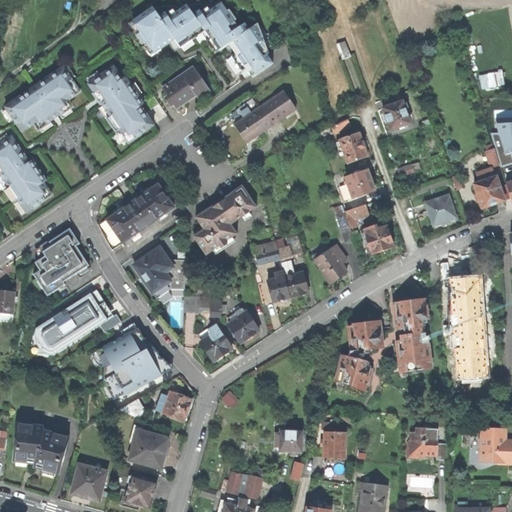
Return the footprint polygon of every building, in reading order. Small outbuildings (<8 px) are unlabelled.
[(176,39),(181,47),(206,31),(220,51),(231,44),(233,48),(237,53),(232,56),(243,72),(247,69),(253,77),(274,63),(268,55),(270,53),(259,23),(250,29),(246,23),(240,28),(223,2),(204,15),(201,10),(194,14),(188,4),(170,17),(166,11),(160,16),(154,6),(129,23),(134,31),(130,34),(141,49),(145,47),(151,56),(164,47),(176,39)] [(342,59),(350,56),(345,41),(336,45),(342,59)] [(117,65),(89,84),(101,101),(104,106),(101,109),(126,145),(130,142),(132,144),(158,126),(143,103),(145,102),(128,76),(126,78),(117,65)] [(7,107),(24,133),(36,125),(41,131),(58,119),(76,107),(72,100),(84,92),(66,66),(7,107)] [(163,88),(165,91),(194,71),(209,92),(212,91),(194,66),(163,88)] [(486,91),(509,85),(506,70),(482,75),(486,91)] [(200,99),(209,92),(194,71),(165,91),(168,95),(165,97),(171,106),(175,104),(176,106),(185,100),(186,102),(190,99),(197,94),(200,99)] [(296,109),(284,91),(235,124),(240,132),(247,143),(282,119),(296,109)] [(400,94),(380,102),(385,117),(390,130),(410,123),(400,94)] [(178,108),(186,102),(185,100),(176,106),(178,108)] [(500,166),(502,174),(511,171),(511,148),(510,149),(500,116),(486,121),(490,133),(495,132),(503,161),(499,163),(500,166)] [(335,134),(351,126),(349,119),(331,127),(335,134)] [(336,137),(335,134),(331,127),(320,132),(324,143),(336,137)] [(348,164),(368,157),(365,149),(366,148),(365,146),(363,142),(363,143),(359,133),(339,141),(348,164)] [(15,137),(0,146),(0,179),(26,216),(56,195),(26,153),(15,137)] [(491,168),(500,166),(499,163),(495,149),(486,152),(491,168)] [(412,165),(398,170),(401,177),(415,172),(412,165)] [(353,198),(374,191),(370,180),(367,171),(346,178),(347,181),(345,182),(346,185),(348,184),(353,198)] [(474,184),(482,208),(494,204),(505,200),(504,198),(509,197),(506,185),(500,187),(494,171),(482,175),(484,181),(474,184)] [(457,175),(451,177),(456,189),(462,187),(457,175)] [(129,205),(107,220),(124,243),(175,207),(159,184),(129,205)] [(195,240),(207,256),(220,247),(227,242),(238,235),(231,225),(257,208),(242,186),(222,200),(227,207),(223,209),(224,211),(221,213),(215,205),(205,212),(207,215),(199,221),(205,230),(200,233),(202,235),(195,240)] [(449,196),(427,203),(434,225),(446,221),(456,218),(449,196)] [(342,205),(345,212),(366,205),(363,198),(342,205)] [(219,202),(215,205),(221,213),(224,211),(223,209),(227,207),(222,200),(219,202)] [(354,240),(350,229),(345,212),(342,205),(334,208),(346,243),(354,240)] [(356,220),(370,215),(366,205),(345,212),(350,229),(358,227),(356,220)] [(196,218),(199,221),(207,215),(205,212),(196,218)] [(372,227),(364,230),(365,233),(362,234),(366,248),(370,247),(373,255),(385,251),(394,247),(386,225),(383,226),(382,223),(372,226),(372,227)] [(47,296),(64,285),(64,283),(89,266),(66,231),(49,242),(51,246),(42,252),(44,256),(34,262),(39,271),(33,275),(47,296)] [(275,240),(276,242),(280,259),(292,256),(292,255),(303,252),(300,240),(289,242),(289,245),(285,246),(283,238),(275,240)] [(259,265),(280,259),(276,242),(254,247),(259,265)] [(160,247),(134,265),(144,279),(157,298),(171,288),(172,264),(160,247)] [(338,278),(347,272),(342,264),(346,261),(337,247),(321,257),(315,261),(330,283),(338,278)] [(302,295),(309,293),(303,273),(295,275),(291,261),(281,263),(284,272),(291,298),(302,295)] [(281,300),(291,298),(284,272),(276,274),(276,278),(268,280),(274,302),(281,300)] [(469,285),(449,287),(451,310),(463,310),(463,311),(473,310),(473,309),(486,308),(486,304),(487,300),(485,299),(484,284),(469,285)] [(0,290),(0,313),(14,315),(15,292),(5,291),(0,290)] [(105,333),(113,328),(101,309),(91,294),(64,311),(65,312),(55,318),(55,317),(36,328),(35,333),(38,337),(36,344),(41,351),(48,352),(49,355),(53,355),(100,325),(105,333)] [(200,308),(214,309),(214,308),(211,308),(211,307),(210,307),(210,300),(212,300),(212,297),(185,296),(184,312),(200,312),(200,308)] [(214,316),(221,316),(222,298),(212,297),(212,300),(210,300),(210,307),(211,307),(211,308),(214,308),(214,309),(214,316)] [(397,303),(395,303),(396,312),(399,314),(397,317),(399,329),(403,328),(404,335),(401,336),(401,341),(398,341),(401,362),(406,362),(408,371),(413,371),(414,373),(426,372),(426,370),(430,369),(427,343),(429,343),(429,338),(426,336),(425,326),(425,325),(424,316),(426,316),(424,299),(413,300),(412,298),(405,299),(400,300),(400,302),(397,302),(397,303)] [(228,324),(240,343),(250,337),(259,331),(247,312),(246,313),(243,309),(231,317),(233,321),(228,324)] [(0,321),(13,322),(14,315),(0,313),(0,321)] [(352,388),(365,391),(371,365),(369,365),(370,362),(368,362),(370,353),(371,349),(379,348),(379,345),(381,345),(378,319),(371,320),(366,320),(366,323),(355,324),(355,326),(356,334),(352,339),(353,350),(350,351),(349,357),(344,356),(341,368),(344,374),(342,383),(353,386),(352,388)] [(225,353),(232,348),(215,323),(199,334),(203,341),(201,342),(213,361),(225,353)] [(154,356),(138,328),(123,336),(124,338),(111,345),(111,343),(96,351),(113,381),(111,381),(120,397),(135,388),(134,387),(162,371),(162,370),(166,368),(161,360),(158,354),(154,356)] [(157,411),(185,421),(189,409),(192,400),(171,392),(169,398),(163,396),(157,411)] [(234,401),(227,393),(222,398),(230,405),(234,401)] [(144,409),(138,399),(118,410),(139,419),(144,409)] [(18,423),(14,461),(35,463),(34,466),(39,468),(59,474),(70,437),(44,429),(44,427),(35,426),(35,425),(18,423)] [(424,456),(424,454),(433,455),(433,448),(437,448),(437,455),(437,461),(448,461),(449,444),(440,444),(441,429),(436,429),(430,426),(424,425),(424,429),(423,433),(420,433),(413,432),(412,442),(410,442),(410,455),(416,456),(424,456)] [(292,453),(297,454),(298,451),(302,451),(304,430),(283,427),(283,431),(278,431),(277,444),(281,444),(281,449),(288,450),(292,450),(292,453)] [(507,428),(481,428),(480,462),(511,462),(511,445),(507,445),(507,440),(507,428)] [(169,439),(138,430),(130,460),(161,469),(165,453),(169,439)] [(346,432),(325,432),(325,440),(325,447),(325,458),(335,458),(346,458),(346,432)] [(100,501),(108,472),(79,464),(71,494),(88,498),(100,501)] [(293,478),(300,480),(304,465),(297,464),(293,478)] [(115,473),(127,476),(129,468),(117,465),(115,473)] [(258,499),(262,479),(250,476),(237,473),(235,482),(229,481),(227,492),(232,493),(233,491),(238,491),(245,496),(258,499)] [(150,509),(157,483),(132,477),(130,477),(128,483),(131,483),(128,495),(123,493),(120,505),(133,509),(139,510),(140,506),(150,509)] [(387,486),(361,483),(360,491),(363,491),(359,511),(384,511),(385,506),(386,506),(387,500),(386,500),(387,486)] [(246,506),(248,500),(240,498),(239,504),(225,500),(221,511),(254,511),(256,508),(246,506)] [(313,507),(307,506),(306,511),(331,511),(332,510),(325,509),(326,503),(313,501),(313,507)]
